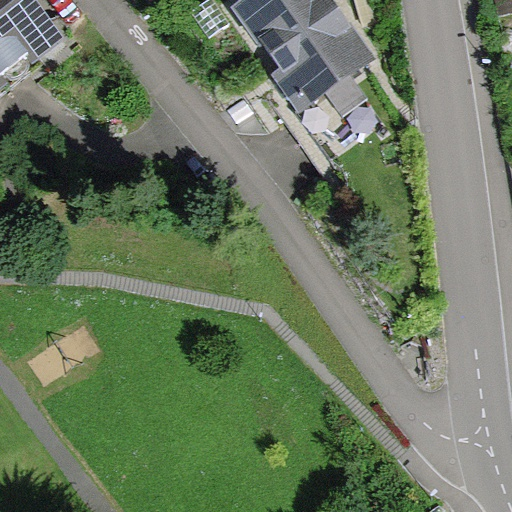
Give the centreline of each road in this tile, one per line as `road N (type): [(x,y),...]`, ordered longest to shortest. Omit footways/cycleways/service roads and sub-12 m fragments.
road 1 (residential): [(97,0),(277,218),(400,398),(443,435),(489,439)]
road 2 (residential): [(489,439),(426,0)]
